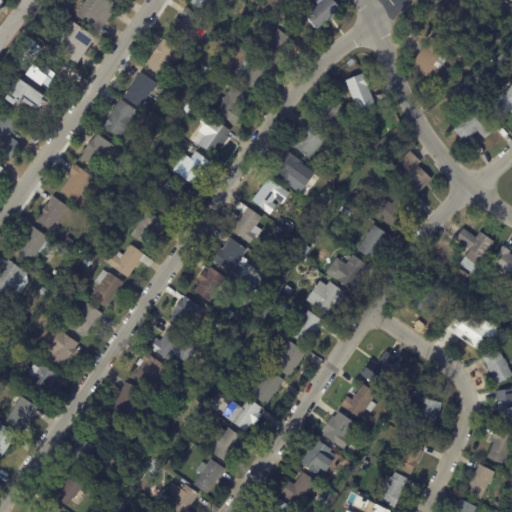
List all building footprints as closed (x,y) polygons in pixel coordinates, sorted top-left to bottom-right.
[(111,0),(118,5),(100,32),(76,15),(86,0),(111,0)] [(213,0),(205,11),(191,1),(191,0),(213,0)] [(332,19),(329,21),(329,20),(318,29),(315,27),(314,28),(306,19),(308,17),(303,11),(314,2),(317,6),(318,5),(315,0),(334,0),(342,10),(337,13),(338,14),(332,19)] [(470,0),(481,14),(453,36),(434,11),(448,1),(453,8),(463,0),(470,0)] [(204,20),(188,43),(173,32),(184,18),(180,15),(186,7),(204,20)] [(94,36),(96,37),(89,47),(92,48),(86,56),(84,54),(77,64),(53,47),(72,21),(94,36)] [(293,41),(290,45),(292,47),(285,55),(284,54),(277,63),(264,54),(270,45),(266,43),(272,35),(273,35),(278,29),(293,40),(293,41)] [(455,50),(432,82),(411,68),(435,35),(455,50)] [(38,53),(33,61),(55,76),(46,89),(9,63),(27,37),(42,48),(38,53)] [(159,45),(164,39),(178,49),(173,55),(179,59),(172,69),(167,65),(160,74),(146,64),(159,45)] [(461,63),(460,64),(456,59),(462,54),(466,60),(461,63)] [(270,69),(262,80),(264,82),(256,93),(238,81),(240,78),(235,74),(245,60),(250,64),(255,57),(271,69),(270,69)] [(154,81),(157,83),(140,108),(124,97),(141,72),(154,81)] [(367,82),(375,103),(358,110),(346,80),(363,73),(367,82)] [(488,73),(492,78),(486,82),(482,78),(488,73)] [(49,101),(43,110),(35,104),(33,107),(23,100),(25,98),(23,97),(17,107),(4,98),(15,82),(16,83),(19,78),(50,100),(49,101)] [(479,78),(485,84),(477,91),(471,85),(479,78)] [(425,84),(431,90),(425,94),(420,88),(425,84)] [(244,99),(237,108),(244,113),(236,126),(216,112),(223,101),(221,100),(223,97),(224,98),(232,87),(246,96),(244,99)] [(511,113),(511,112),(502,120),(490,107),(499,99),(496,95),(501,90),(505,94),(511,87),(511,113)] [(476,100),(470,105),(460,95),(466,89),(476,100)] [(185,99),(178,110),(172,106),(180,96),(185,99)] [(327,103),(332,97),(347,109),(329,130),(315,117),(327,103)] [(135,114),(120,137),(103,126),(121,100),(138,111),(135,114)] [(190,100),(195,104),(189,113),(183,110),(190,100)] [(483,138),(478,133),(466,145),(454,132),(465,120),(461,117),(472,106),(496,130),(485,141),(483,138)] [(16,126),(9,136),(20,144),(11,159),(0,151),(0,119),(3,115),(17,125),(16,126)] [(232,133),(228,137),(230,139),(225,146),(223,145),(215,157),(199,146),(205,138),(199,133),(204,126),(201,125),(208,115),(232,133)] [(325,140),(309,159),(294,147),(303,136),(300,134),(308,124),(312,127),(326,139),(325,140)] [(372,126),(376,132),(373,134),(368,129),(372,126)] [(92,140),(93,139),(93,140),(98,134),(115,146),(110,152),(113,154),(107,162),(102,159),(95,169),(80,158),(85,151),(84,150),(92,140)] [(348,144),(353,149),(348,153),(343,148),(348,144)] [(274,150),(278,145),(287,152),(288,151),(306,164),(302,169),(308,173),(295,190),(272,174),(283,158),(274,151),(274,150)] [(141,150),(147,154),(143,159),(137,155),(141,150)] [(210,163),(194,185),(173,171),(180,161),(186,166),(192,156),(194,152),(195,153),(196,151),(211,162),(210,163)] [(416,157),(421,162),(419,165),(433,180),(414,198),(402,186),(410,179),(406,175),(409,172),(399,162),(411,151),(416,157)] [(137,160),(140,162),(136,168),(132,166),(137,160)] [(76,202),(61,191),(72,175),(69,174),(76,165),(93,177),(76,202)] [(252,201),(269,179),(283,189),(279,194),(283,197),(271,215),(252,201)] [(185,194),(170,217),(156,208),(161,199),(155,196),(160,188),(167,192),(173,183),(186,192),(185,194)] [(313,188),(313,187),(318,191),(315,196),(310,192),(310,193),(306,188),(310,185),(313,188)] [(402,197),(395,207),(405,214),(394,228),(369,209),(380,195),(392,204),(395,201),(385,194),(390,188),(402,197)] [(37,221),(41,215),(40,214),(47,204),(48,205),(53,197),(72,211),(60,230),(56,226),(52,232),(37,221)] [(239,220),(243,214),(236,208),(239,203),(263,218),(253,233),(257,235),(251,244),(231,231),(239,220)] [(340,211),(345,204),(354,210),(349,217),(340,211)] [(165,224),(160,233),(153,229),(144,245),(131,236),(138,225),(137,224),(141,219),(142,219),(147,212),(165,224)] [(285,226),(288,221),(295,226),(292,231),(285,226)] [(101,230),(104,225),(109,228),(105,233),(101,230)] [(388,245),(383,252),(380,250),(373,261),(358,250),(367,236),(366,236),(368,233),(369,234),(375,226),(390,236),(387,241),(389,243),(388,245)] [(14,251),(32,227),(56,245),(47,258),(39,252),(31,263),(14,251)] [(475,237),(476,238),(481,232),(495,243),(472,274),(460,265),(470,251),(455,240),(464,229),(475,237)] [(247,264),(243,269),(238,264),(231,273),(212,258),(220,248),(222,250),(227,244),(218,238),(222,233),(230,240),(231,238),(247,251),(243,257),(249,262),(247,264)] [(68,237),(74,241),(70,246),(64,242),(68,237)] [(153,262),(149,267),(140,261),(128,278),(104,261),(110,252),(116,256),(118,252),(123,256),(131,245),(154,261),(153,262)] [(504,247),(511,252),(510,254),(511,255),(511,278),(491,264),(504,246),(504,247)] [(78,259),(82,254),(86,257),(82,262),(78,259)] [(368,267),(352,290),(326,273),(336,258),(347,265),(354,255),(369,266),(368,267)] [(91,263),(88,267),(82,264),(87,257),(92,261),(91,263)] [(26,275),(9,298),(0,291),(0,271),(8,260),(27,274),(26,275)] [(198,279),(204,271),(201,268),(205,263),(226,278),(224,281),(229,284),(223,292),(218,289),(210,301),(195,291),(201,282),(198,280),(198,279)] [(123,284),(106,308),(91,297),(99,286),(94,282),(103,270),(107,273),(108,272),(123,283),(123,284)] [(469,275),(465,281),(457,276),(461,270),(469,275)] [(431,318),(411,306),(415,300),(410,297),(417,286),(422,289),(431,275),(450,287),(431,318)] [(344,293),(342,296),(345,298),(337,309),(334,307),(328,316),(306,300),(320,281),(327,286),(330,282),(345,292),(344,293)] [(287,286),(293,290),(290,294),(285,290),(287,286)] [(38,293),(43,287),(50,293),(45,298),(38,293)] [(180,304),(185,297),(202,309),(198,315),(195,313),(184,330),(169,320),(180,304)] [(102,316),(94,328),(92,326),(83,338),(68,327),(86,303),(103,315),(102,316)] [(230,319),(225,316),(229,310),(234,314),(230,319)] [(321,322),(306,345),(291,335),(296,329),(294,328),(297,323),(294,321),(301,311),(306,315),(308,311),(322,321),(321,322)] [(459,333),(457,331),(455,334),(448,330),(460,311),(484,328),(474,343),(459,333)] [(34,321),(39,314),(44,318),(40,325),(34,321)] [(265,314),(273,319),(269,323),(262,318),(265,314)] [(150,348),(156,339),(161,342),(171,328),(185,338),(169,361),(150,348)] [(78,345),(75,349),(77,351),(71,360),(69,358),(62,369),(38,351),(43,344),(39,341),(47,329),(54,334),(57,329),(79,344),(78,345)] [(192,332),(198,337),(195,342),(188,337),(192,332)] [(23,336),(30,340),(26,347),(19,342),(23,336)] [(307,355),(289,379),(275,368),(285,354),(280,350),(288,340),(307,355)] [(15,349),(18,345),(24,350),(20,354),(15,349)] [(504,358),(504,360),(505,359),(509,366),(508,366),(511,372),(511,377),(498,385),(483,357),(498,349),(504,358)] [(388,353),(398,360),(396,364),(400,366),(392,378),(393,378),(386,388),(380,384),(378,387),(362,375),(372,360),(378,364),(386,352),(388,353)] [(160,373),(169,379),(166,383),(157,376),(148,389),(133,377),(144,362),(142,360),(147,353),(164,366),(160,373)] [(58,377),(41,400),(18,383),(25,374),(27,374),(33,365),(39,369),(42,365),(58,377)] [(284,382),(280,388),(275,395),(274,394),(267,406),(252,395),(257,388),(252,383),(258,375),(263,379),(269,371),(284,381),(284,382)] [(122,390),(126,383),(145,396),(129,419),(110,406),(122,390)] [(341,406),(348,397),(352,400),(363,385),(377,395),(372,402),(377,405),(371,413),(367,410),(360,419),(341,406)] [(511,420),(501,422),(497,392),(511,390),(511,420)] [(415,391),(421,393),(420,398),(442,404),(440,412),(439,412),(435,427),(417,422),(422,406),(418,405),(415,415),(408,413),(413,391),(415,391)] [(37,408),(21,432),(5,422),(21,397),(37,407),(37,408)] [(238,406),(241,408),(248,399),(262,409),(259,413),(262,416),(254,428),(250,426),(246,432),(222,416),(223,414),(217,410),(226,397),(238,406)] [(102,416),(106,411),(137,434),(128,446),(118,438),(109,450),(88,434),(94,427),(96,429),(103,420),(101,418),(102,416)] [(356,424),(348,435),(353,438),(344,451),(322,435),(339,412),(356,424)] [(392,417),(396,412),(400,414),(397,420),(392,417)] [(197,427),(193,424),(196,419),(201,422),(197,427)] [(16,436),(0,458),(0,426),(1,425),(16,436)] [(243,440),(234,452),(233,452),(225,463),(211,453),(216,446),(213,445),(216,440),(214,438),(221,429),(225,432),(228,428),(243,440)] [(511,449),(505,465),(488,458),(496,440),(493,439),(497,429),(511,435),(511,449)] [(423,446),(421,451),(423,452),(411,476),(395,468),(402,454),(403,455),(411,439),(423,445),(423,446)] [(336,462),(331,469),(323,479),(301,464),(317,440),(332,451),(331,453),(336,457),(337,455),(340,457),(336,462)] [(68,464),(75,455),(73,453),(80,445),(81,446),(85,442),(99,453),(82,474),(68,464)] [(350,458),(354,453),(362,459),(358,464),(350,458)] [(167,464),(170,459),(177,464),(173,469),(167,464)] [(225,470),(208,495),(194,486),(211,460),(225,470)] [(492,478),(482,498),(467,490),(480,464),(495,471),(492,478)] [(80,491),(74,500),(73,499),(68,507),(50,495),(58,483),(64,486),(67,481),(58,475),(62,469),(85,484),(80,491)] [(281,495),(290,483),(294,486),(303,473),(323,487),(315,499),(310,496),(300,509),(281,495)] [(408,480),(401,493),(402,494),(395,509),(378,500),(390,477),(392,478),(395,473),(408,479),(408,480)] [(199,495),(188,511),(189,511),(170,511),(162,506),(169,496),(165,493),(172,484),(179,489),(183,483),(199,495)] [(44,499),(61,511),(60,511),(33,511),(39,503),(41,504),(44,499)] [(478,510),(477,511),(453,511),(460,499),(478,509),(478,510)] [(271,511),(280,501),(295,511),(271,511)]
